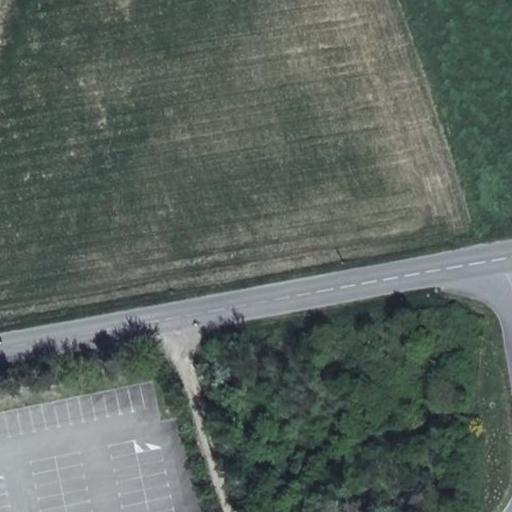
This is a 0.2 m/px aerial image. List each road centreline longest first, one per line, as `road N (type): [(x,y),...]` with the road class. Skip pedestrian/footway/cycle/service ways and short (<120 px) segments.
road 1 (tertiary): [(511,259),(0,347)]
road 2 (unknown): [(87,427),(163,423),(173,432),(191,511)]
